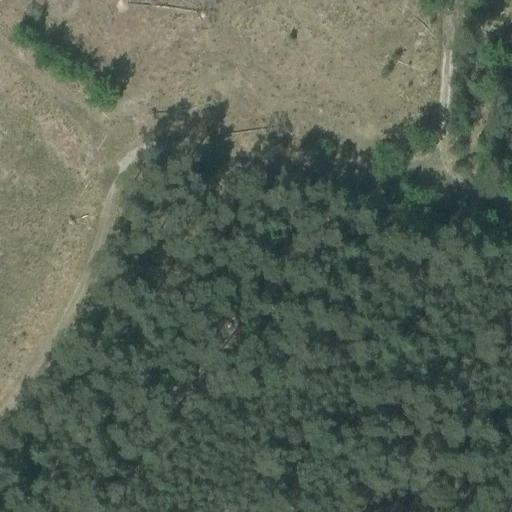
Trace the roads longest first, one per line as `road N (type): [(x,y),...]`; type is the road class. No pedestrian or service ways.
road 1 (track): [(442,169),(384,179),(137,149),(63,334),(0,414)]
road 2 (track): [(444,0),(450,18),(442,169)]
